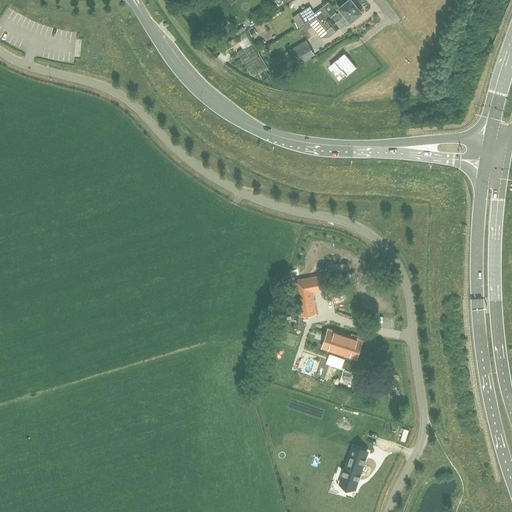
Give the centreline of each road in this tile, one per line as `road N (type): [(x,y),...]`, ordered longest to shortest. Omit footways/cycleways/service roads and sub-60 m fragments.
road 1 (unclassified): [(389,511),(418,453),(424,415),(403,275),(385,248),(351,224),(235,190),(178,152),(115,91),(0,52)]
road 2 (tertiary): [(486,154),(312,144),(247,125),(194,87),(133,0)]
road 3 (primary): [(486,154),(476,295),(490,406),(511,476)]
road 4 (primary): [(511,404),(495,280),(506,158)]
